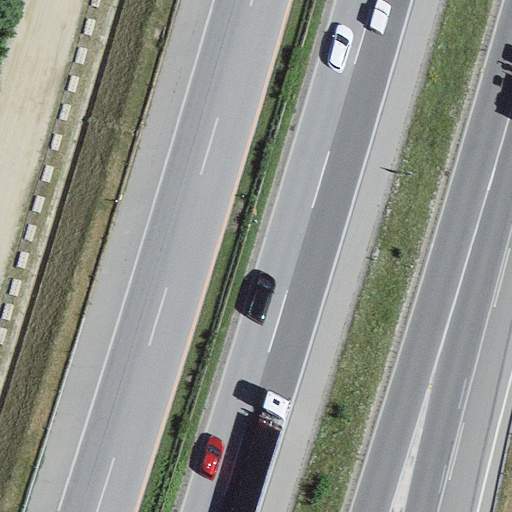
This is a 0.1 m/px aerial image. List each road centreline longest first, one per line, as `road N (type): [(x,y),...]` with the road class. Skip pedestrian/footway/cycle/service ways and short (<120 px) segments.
road 1 (motorway): [(250,0),(94,511)]
road 2 (motorway): [(216,511),(370,0)]
road 3 (motorway): [(366,511),(511,54)]
road 4 (motorway): [(433,511),(511,186)]
road 5 (track): [(54,0),(0,186)]
